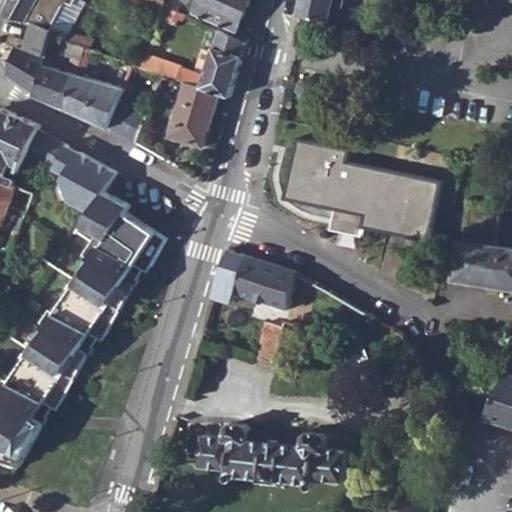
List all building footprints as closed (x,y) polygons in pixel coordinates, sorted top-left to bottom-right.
[(8,13),(28,20),(38,0),(11,0),(11,1),(8,13)] [(38,0),(28,20),(34,22),(37,22),(41,17),(47,6),(49,0),(38,0)] [(163,0),(161,3),(168,6),(181,12),(185,13),(187,4),(177,0),(163,0)] [(197,0),(193,10),(237,29),(249,0),(197,0)] [(303,0),(301,12),(354,20),(356,7),(343,5),(343,0),(303,0)] [(354,20),(371,23),(370,13),(369,9),(356,7),(354,20)] [(37,22),(44,25),(46,18),(41,17),(37,22)] [(49,26),(55,28),(68,33),(70,27),(51,21),(49,26)] [(27,46),(48,53),(50,46),(55,28),(49,26),(44,25),(37,22),(34,22),(27,46)] [(66,39),(86,45),(92,47),(94,48),(98,37),(70,27),(68,33),(66,39)] [(37,93),(70,109),(79,72),(84,54),(86,45),(66,39),(68,33),(55,28),(50,46),(74,54),(69,69),(46,62),(37,91),(37,93)] [(155,71),(165,74),(187,81),(221,92),(233,95),(248,41),(220,28),(214,49),(204,47),(197,71),(148,55),(143,66),(155,71)] [(27,46),(20,44),(10,69),(9,71),(37,91),(46,62),(48,53),(27,46)] [(84,54),(90,55),(92,47),(86,45),(84,54)] [(79,72),(85,74),(90,61),(90,55),(84,54),(79,72)] [(124,67),(132,70),(135,63),(126,60),(124,67)] [(70,109),(109,127),(119,103),(124,89),(85,74),(79,72),(70,109)] [(297,90),(301,97),(308,98),(314,95),(315,91),(315,87),(311,80),(304,79),(298,83),(297,90)] [(187,81),(173,135),(206,146),(221,92),(187,81)] [(109,127),(137,142),(148,116),(119,103),(109,127)] [(0,166),(10,170),(13,161),(20,164),(27,151),(39,126),(40,123),(5,105),(0,107),(0,166)] [(67,141),(39,126),(27,151),(65,171),(63,175),(69,198),(92,211),(80,229),(95,240),(87,252),(93,256),(56,311),(50,308),(42,321),(47,324),(10,380),(4,377),(0,383),(0,391),(2,393),(0,396),(0,459),(19,466),(44,422),(46,423),(51,416),(48,415),(51,410),(54,405),(59,408),(90,353),(92,354),(96,347),(94,346),(97,342),(100,336),(105,339),(135,284),(137,285),(142,279),(140,277),(143,273),(146,268),(151,270),(168,237),(128,211),(133,204),(106,190),(119,170),(82,149),(80,149),(78,149),(77,150),(68,145),(68,144),(68,143),(67,141)] [(285,196),(332,206),(329,226),(360,232),(361,224),(428,237),(440,178),(345,160),(347,147),(297,137),(285,196)] [(82,149),(67,141),(68,143),(68,144),(68,145),(77,150),(78,149),(80,149),(82,149)] [(69,198),(63,175),(60,180),(64,196),(69,198)] [(8,181),(16,184),(17,178),(10,176),(8,181)] [(0,198),(10,203),(13,195),(17,185),(16,184),(8,181),(0,177),(0,198)] [(500,206),(511,207),(511,182),(504,183),(500,206)] [(13,195),(31,202),(34,191),(17,185),(13,195)] [(163,194),(163,195),(168,211),(172,205),(170,198),(163,194)] [(0,221),(9,226),(11,221),(4,218),(10,203),(0,198),(0,221)] [(500,206),(468,201),(457,278),(511,285),(511,246),(495,244),(500,206)] [(0,233),(8,237),(1,255),(11,259),(21,230),(9,226),(0,221),(0,233)] [(219,285),(273,302),(268,323),(288,328),(289,322),(304,325),(310,304),(294,299),(298,287),(303,271),(230,247),(219,285)] [(298,287),(313,296),(365,327),(374,313),(342,293),(307,274),(303,271),(298,287)] [(261,349),(258,363),(279,366),(288,328),(268,323),(261,349)] [(105,339),(100,336),(97,342),(102,344),(105,339)] [(364,362),(370,376),(416,355),(410,341),(364,362)] [(488,416),(511,424),(511,370),(508,369),(488,416)] [(264,476),(266,462),(275,463),(276,456),(284,456),(285,441),(283,441),(272,440),(249,437),(250,429),(244,423),(235,422),(229,427),(228,435),(207,432),(203,464),(231,468),(231,472),(264,476)] [(264,479),(269,479),(279,480),(280,478),(314,482),(315,478),(344,480),(348,449),(326,447),(326,439),(323,433),(311,430),(305,435),(304,444),(285,441),(284,456),(276,456),(275,463),(266,462),(264,476),(264,479)] [(432,511),(434,504),(392,496),(387,511),(432,511)]
